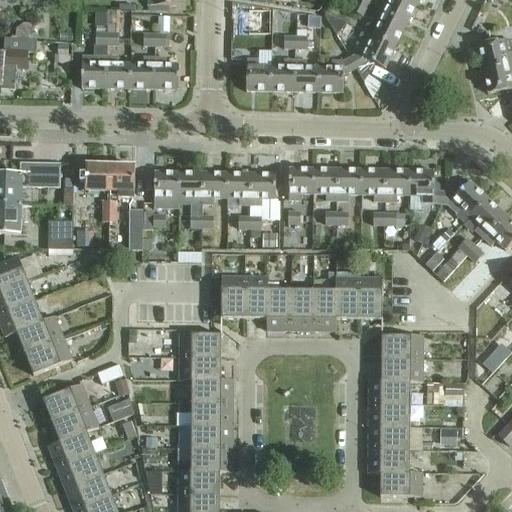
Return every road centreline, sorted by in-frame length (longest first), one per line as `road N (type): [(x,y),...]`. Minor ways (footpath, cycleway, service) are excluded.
road 1 (residential): [(250,511),(251,344),(351,345),(350,511)]
road 2 (residential): [(0,404),(120,356),(120,298),(204,298)]
road 3 (residential): [(0,118),(210,125)]
road 4 (residential): [(210,125),(399,130)]
road 5 (residential): [(511,262),(457,312),(417,309),(416,268)]
road 6 (residential): [(464,0),(399,130)]
road 7 (residential): [(210,125),(215,0)]
